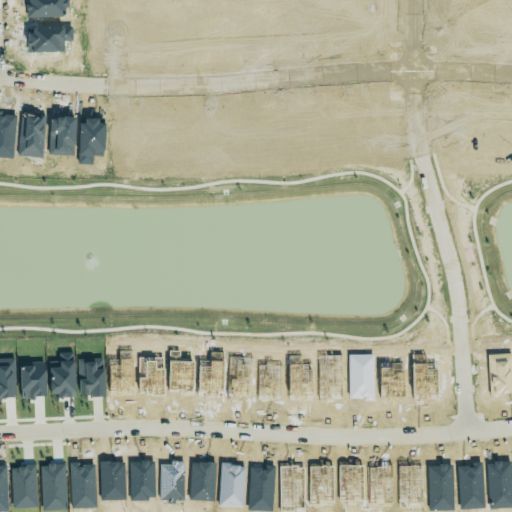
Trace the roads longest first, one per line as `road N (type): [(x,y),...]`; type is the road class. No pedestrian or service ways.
road 1 (residential): [(0,432),(476,428)]
road 2 (residential): [(94,81),(206,80),(353,63),(511,68)]
road 3 (residential): [(476,428),(472,320),(425,66)]
